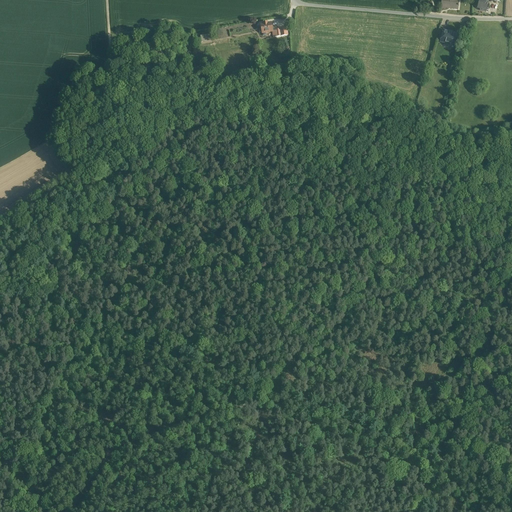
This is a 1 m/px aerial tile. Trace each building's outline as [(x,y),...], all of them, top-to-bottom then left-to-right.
[(447,0),(444,0),(441,0),(440,9),(449,10),(450,1),(447,0)] [(458,2),(450,1),(449,10),(457,10),(458,2)] [(480,1),(479,1),(477,9),(482,11),(482,12),(486,13),(489,4),(488,3),(480,1)] [(262,27),(260,27),(261,31),(261,35),(262,35),(272,33),(272,32),(271,25),(267,25),(267,26),(262,27)] [(452,34),(449,33),(448,33),(447,34),(443,33),(442,35),(440,42),(441,42),(451,45),(450,47),(455,48),(458,37),(452,35),(452,34)]
